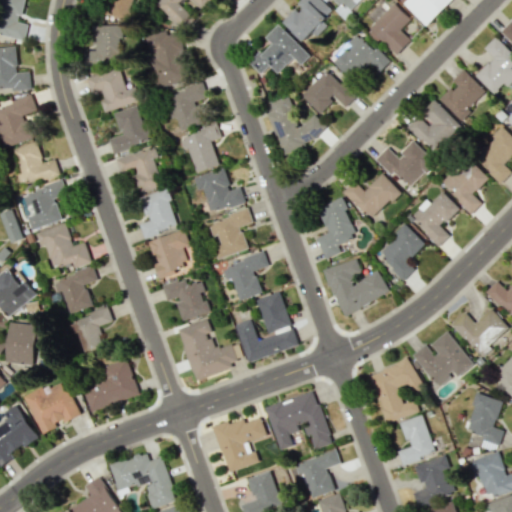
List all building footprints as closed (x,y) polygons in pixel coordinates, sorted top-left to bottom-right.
[(0,0),(0,34),(24,39),(27,23),(19,22),(23,0),(0,0)] [(127,20),(133,0),(109,0),(106,14),(127,20)] [(160,0),(157,4),(184,30),(195,18),(178,3),(180,0),(194,0),(203,8),(210,0),(160,0)] [(333,9),(322,0),(299,0),(295,5),(296,6),(282,22),(304,42),(313,32),(317,35),(327,24),(323,20),(333,9)] [(332,0),(339,6),(336,10),(344,17),(360,0),(332,0)] [(427,25),(451,0),(406,0),(403,3),(427,25)] [(397,54),(411,39),(400,29),(411,18),(394,2),(370,28),(397,54)] [(511,20),(500,31),(511,42),(511,40),(511,20)] [(121,25),(95,24),(94,50),(85,50),(84,63),(120,64),(121,25)] [(265,37),(270,42),(249,63),(261,74),(269,65),(278,73),(293,57),(301,64),(310,54),(277,24),(265,37)] [(149,52),(151,52),(157,86),(188,81),(180,29),(146,35),(149,52)] [(390,61),(359,33),(333,60),(353,80),(370,62),(380,72),(390,61)] [(511,70),(511,52),(495,36),(484,48),(493,57),(475,75),(492,91),(511,70)] [(0,47),(0,89),(31,87),(29,71),(17,72),(15,46),(0,47)] [(358,94),(330,66),(301,95),(320,113),(335,97),(345,107),(358,94)] [(140,101),(136,86),(126,89),(120,67),(87,76),(92,92),(100,90),(105,110),(140,101)] [(440,99),(461,121),(471,112),(468,109),(486,92),(464,69),(452,80),(455,84),(440,99)] [(181,129),(206,121),(199,100),(207,97),(203,83),(164,96),(172,119),(177,117),(181,129)] [(267,114),(282,152),(327,134),(319,116),(299,124),(287,95),(271,102),(274,111),(267,114)] [(0,141),(1,147),(34,138),(27,113),(36,111),(32,97),(0,106),(0,141)] [(408,126),(435,152),(461,125),(434,99),(422,111),(432,121),(428,125),(418,115),(408,126)] [(114,112),(121,134),(108,138),(112,151),(150,140),(140,105),(114,112)] [(196,172),(219,165),(211,140),(221,137),(217,124),(179,137),(183,149),(188,147),(196,172)] [(511,172),(504,163),(511,155),(511,136),(504,128),(475,156),(501,183),(511,172)] [(410,189),(436,162),(414,140),(397,156),(387,146),(377,157),(410,189)] [(59,173),(55,158),(43,162),(37,141),(12,149),(23,184),(59,173)] [(140,193),(163,185),(153,156),(157,154),(154,145),(116,159),(122,176),(133,173),(140,193)] [(489,178),(468,157),(442,183),(472,213),(482,202),(473,194),(489,178)] [(194,177),(198,190),(203,189),(210,212),(245,201),(240,186),(231,189),(224,167),(194,177)] [(354,180),(344,190),(370,219),(400,191),(383,172),(364,190),(354,180)] [(62,219),(55,198),(67,194),(62,180),(22,194),(26,205),(31,204),(34,214),(28,216),(32,229),(62,219)] [(143,236),(177,227),(167,188),(141,196),(148,221),(139,223),(143,236)] [(430,203),(427,199),(409,217),(438,246),(450,235),(441,226),(459,208),(443,191),(430,203)] [(328,232),(316,237),(325,259),(341,252),(338,244),(358,235),(342,198),(317,208),(328,232)] [(0,213),(0,214),(10,242),(23,238),(12,209),(0,213)] [(218,258),(248,248),(241,226),(253,222),(248,209),(208,222),(213,236),(218,234),(221,243),(214,245),(218,258)] [(36,231),(40,245),(45,243),(53,268),(72,261),(74,267),(91,261),(84,241),(73,245),(65,222),(36,231)] [(378,252),(404,279),(414,269),(407,261),(425,243),(407,224),(378,252)] [(149,240),(161,277),(197,265),(185,229),(149,240)] [(239,300),(262,293),(255,270),(268,266),(264,252),(222,265),(226,279),(232,278),(239,300)] [(346,316),(390,291),(378,270),(353,284),(349,278),(362,270),(353,255),(322,273),(346,316)] [(70,313),(93,305),(85,283),(97,279),(93,266),(53,280),(57,292),(62,290),(70,313)] [(22,285),(10,268),(0,275),(0,304),(1,305),(9,316),(38,294),(28,280),(22,285)] [(183,320),(210,311),(204,293),(206,292),(201,280),(187,284),(185,277),(162,285),(167,300),(176,297),(183,320)] [(497,280),(487,290),(511,315),(511,283),(506,290),(497,280)] [(292,325),(279,291),(256,299),(268,333),(292,325)] [(481,355),(510,326),(491,307),(475,323),(465,312),(451,325),(481,355)] [(78,331),(85,354),(105,348),(98,326),(113,321),(109,308),(69,320),(73,333),(78,331)] [(232,343),(216,347),(208,319),(178,328),(194,378),(239,365),(232,343)] [(247,361),(299,346),(293,329),(258,339),(251,319),(236,323),(247,361)] [(7,362),(34,364),(35,335),(41,336),(42,324),(9,322),(7,362)] [(437,385),(454,372),(457,376),(474,364),(448,330),(429,345),(427,342),(413,354),(437,385)] [(511,397),(511,355),(494,375),(500,380),(497,384),(511,397)] [(139,394),(127,358),(102,366),(106,378),(82,385),(90,410),(139,394)] [(419,413),(415,399),(403,402),(398,387),(409,384),(411,391),(420,389),(412,360),(371,371),(385,422),(419,413)] [(81,414),(66,381),(45,391),(43,386),(24,395),(42,432),(81,414)] [(266,406),(280,450),(293,445),(289,434),(299,431),(297,425),(304,422),(313,449),(332,443),(315,390),(266,406)] [(502,400),(476,393),(466,430),(483,435),(482,440),(499,445),(503,429),(495,427),(502,400)] [(0,466),(15,457),(11,452),(24,445),(24,446),(39,438),(18,403),(3,412),(8,420),(0,425),(0,466)] [(402,465),(436,454),(423,414),(401,422),(409,447),(398,450),(402,465)] [(214,427),(228,471),(258,462),(252,441),(267,436),(261,417),(245,422),(244,417),(214,427)] [(303,472),(312,497),(334,490),(327,467),(340,463),(335,448),(294,462),(298,474),(303,472)] [(511,472),(506,474),(499,451),(474,458),(485,497),(511,489),(511,472)] [(110,464),(118,491),(145,483),(152,508),(177,500),(164,456),(150,460),(147,452),(110,464)] [(415,463),(422,489),(413,491),(417,505),(457,494),(446,455),(415,463)] [(243,511),(266,511),(283,507),(272,470),(247,478),(254,500),(241,504),(243,511)] [(76,511),(121,511),(100,476),(85,485),(91,495),(73,507),(76,511)] [(316,500),(320,511),(357,511),(354,511),(346,511),(340,492),(316,500)] [(511,511),(511,494),(490,501),(493,511),(511,511)] [(456,511),(453,501),(431,508),(431,511),(456,511)]
